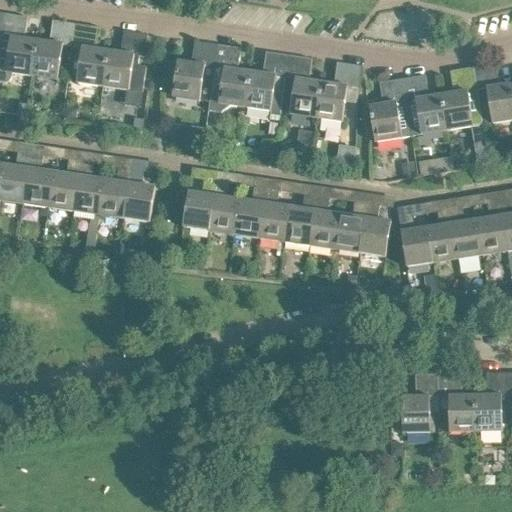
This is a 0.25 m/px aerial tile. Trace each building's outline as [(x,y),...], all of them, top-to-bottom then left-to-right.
[(13,75),(32,77),(37,42),(25,40),(28,18),(5,15),(0,47),(0,83),(6,84),(10,82),(12,77),(13,75)] [(76,25),(53,22),(50,44),(37,42),(32,77),(58,81),(63,46),(73,48),(76,25)] [(76,25),(73,48),(82,49),(77,84),(103,88),(109,52),(96,50),(99,29),(76,25)] [(109,52),(103,88),(129,92),(130,87),(144,89),(147,68),(138,67),(140,58),(145,58),(148,36),(124,32),(121,54),(109,52)] [(218,46),(195,43),(192,64),(178,62),(173,98),(200,102),(209,103),(208,111),(218,46)] [(241,50),(218,46),(208,111),(221,113),(230,107),(245,109),(250,73),(238,71),(241,50)] [(250,73),(245,109),(271,113),(281,114),(286,79),(289,57),(266,53),(263,75),(250,73)] [(286,79),(296,81),(290,116),(316,119),(322,84),(309,82),(312,60),(289,57),(286,79)] [(361,67),(345,65),(337,64),(334,86),(322,84),(316,119),(343,123),(348,88),(358,90),(361,67)] [(511,121),(511,84),(500,87),(497,65),(474,69),(477,91),(487,90),(493,125),(511,121)] [(454,94),(442,96),(447,132),(471,128),(475,153),(477,167),(488,166),(490,165),(482,121),(477,91),(474,69),(450,73),(454,94)] [(412,138),(421,136),(447,132),(442,96),(429,98),(426,77),(403,80),(412,138)] [(370,108),(375,144),(412,138),(403,80),(379,84),(383,106),(370,108)] [(173,122),(171,135),(185,137),(186,124),(173,122)] [(338,145),(335,164),(352,166),(355,147),(338,145)] [(296,147),(294,158),(309,160),(310,149),(296,147)] [(19,148),(16,168),(4,166),(0,190),(0,201),(24,205),(32,150),(19,148)] [(41,172),(44,152),(32,150),(24,205),(49,209),(54,173),(41,172)] [(70,156),(67,175),(54,173),(49,209),(74,213),(83,157),(70,156)] [(92,179),(95,159),(83,157),(74,213),(100,217),(105,181),(92,179)] [(452,157),(436,160),(438,174),(442,173),(445,173),(454,171),(452,157)] [(120,163),(117,183),(105,181),(100,217),(125,220),(133,165),(120,163)] [(142,186),(145,167),(133,165),(125,220),(150,224),(155,188),(142,186)] [(189,193),(184,229),(209,232),(217,177),(205,175),(204,181),(202,195),(189,193)] [(227,199),(230,179),(217,177),(209,232),(234,236),(239,201),(227,199)] [(255,183),(252,203),(239,201),(234,236),(259,240),(268,185),(255,183)] [(268,185),(259,240),(285,244),(290,208),(277,206),(280,186),(268,185)] [(306,190),(303,210),(290,208),(285,244),(310,247),(318,192),(306,190)] [(328,214),(331,194),(318,192),(310,247),(335,251),(341,216),(328,214)] [(511,200),(511,195),(499,197),(508,253),(511,252),(511,200)] [(486,199),(487,205),(489,219),(477,221),(483,257),(508,253),(499,197),(486,199)] [(355,198),(353,217),(341,216),(335,251),(342,252),(361,255),(369,200),(355,198)] [(391,223),(378,221),(381,201),(369,200),(361,255),(386,259),(391,223)] [(465,223),(462,209),(462,203),(449,205),(457,261),(483,257),(477,221),(465,223)] [(437,207),(438,214),(440,227),(427,229),(432,265),(457,261),(449,205),(437,207)] [(415,231),(413,217),(412,211),(398,213),(407,269),(432,265),(427,229),(415,231)] [(86,236),(84,252),(94,254),(96,237),(86,236)] [(349,275),(347,287),(355,287),(357,276),(349,275)] [(488,397),(475,397),(476,433),(502,432),(502,397),(511,397),(511,374),(488,375),(488,397)] [(463,397),(462,375),(439,376),(439,409),(449,409),(450,433),(476,433),(475,397),(463,397)] [(403,434),(430,434),(435,434),(435,414),(439,414),(439,409),(439,376),(415,376),(416,398),(402,398),(403,434)]
